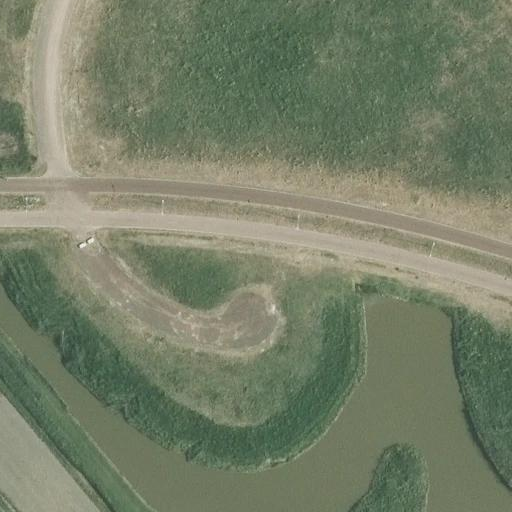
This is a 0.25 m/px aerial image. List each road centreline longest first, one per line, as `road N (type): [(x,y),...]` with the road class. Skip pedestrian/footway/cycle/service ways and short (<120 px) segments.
road 1 (residential): [(511,253),(241,194),(62,186)]
road 2 (residential): [(66,219),(292,236),(417,260),(511,290)]
road 3 (residential): [(66,219),(77,243),(135,299),(189,327),(220,330),(246,311)]
road 4 (residential): [(62,0),(47,100),(62,186)]
